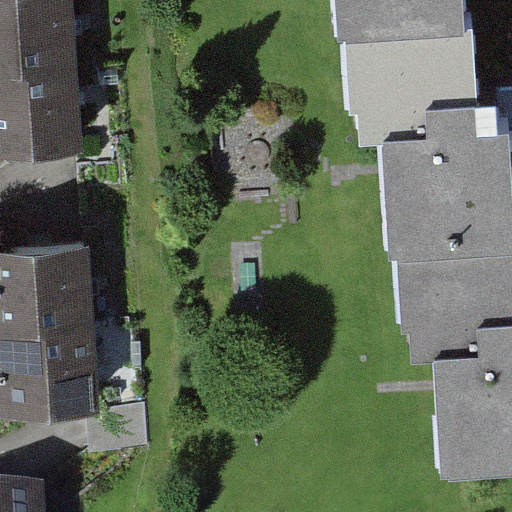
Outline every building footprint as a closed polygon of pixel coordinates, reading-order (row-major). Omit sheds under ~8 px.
[(0,0),(0,68),(82,59),(75,0),(0,0)] [(346,0),(354,119),(396,116),(411,341),(443,339),(450,455),(511,451),(511,75),(472,78),(466,0),(346,0)] [(0,158),(92,148),(82,59),(0,68),(0,158)] [(0,324),(101,317),(95,231),(0,238),(0,324)] [(0,410),(107,403),(101,317),(0,324),(0,410)] [(0,511),(49,511),(49,494),(0,497),(0,511)]
